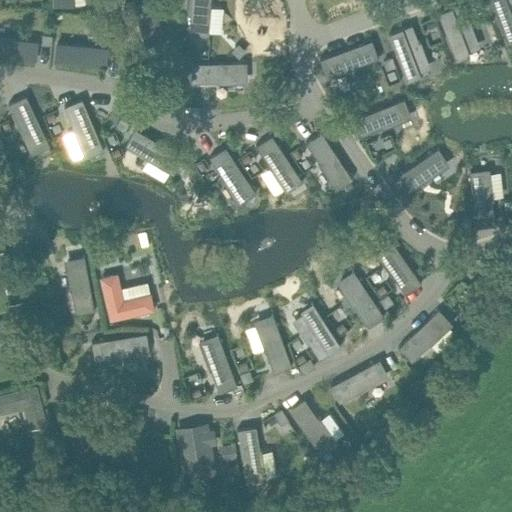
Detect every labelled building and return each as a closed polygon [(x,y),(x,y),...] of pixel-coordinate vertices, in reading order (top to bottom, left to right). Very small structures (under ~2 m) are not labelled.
[(72,0),(50,0),(51,9),(73,7),(72,0)] [(154,0),(123,10),(137,51),(167,41),(154,0)] [(191,0),(189,32),(208,33),(210,0),(191,0)] [(511,0),(491,0),(505,37),(511,34),(511,0)] [(461,1),(437,10),(454,55),(469,49),(468,48),(478,44),(469,18),(467,19),(461,1)] [(411,22),(387,31),(404,75),(419,70),(418,68),(428,65),(418,39),(417,40),(411,22)] [(42,35),(41,45),(51,46),(52,36),(42,35)] [(0,37),(0,57),(34,61),(36,41),(0,37)] [(371,38),(323,57),(329,73),(355,63),(356,66),(379,57),(371,38)] [(57,43),(55,63),(105,68),(107,48),(57,43)] [(238,44),(231,51),(238,58),(245,51),(238,44)] [(391,54),(382,57),(385,66),(394,63),(391,54)] [(247,61),(191,63),(191,83),(247,81),(247,61)] [(26,94),(10,102),(33,153),(49,145),(26,94)] [(82,98),(65,105),(87,156),(103,149),(82,98)] [(400,98),(351,117),(359,136),(381,127),(380,125),(406,115),(400,98)] [(121,118),(116,126),(124,132),(129,124),(121,118)] [(135,128),(125,145),(172,172),(182,155),(135,128)] [(321,132),(306,141),(337,188),(352,178),(321,132)] [(272,134),(256,144),(287,191),(303,181),(272,134)] [(226,146),(210,156),(240,202),(256,192),(226,146)] [(434,148),(391,177),(402,194),(422,180),(421,178),(444,162),(434,148)] [(486,172),(469,174),(474,226),(494,224),(492,200),(489,200),(486,172)] [(458,219),(448,220),(449,230),(459,229),(458,219)] [(393,241),(377,251),(405,293),(421,282),(393,241)] [(0,256),(0,276),(9,274),(4,255),(0,256)] [(84,256),(66,260),(76,314),(94,310),(84,256)] [(355,273),(340,283),(369,326),(384,316),(355,273)] [(118,274),(101,277),(111,320),(158,310),(154,292),(123,299),(118,274)] [(388,295),(380,300),(385,309),(393,303),(388,295)] [(24,300),(9,304),(12,315),(27,311),(24,300)] [(304,316),(296,321),(320,358),(328,353),(341,344),(316,306),(303,314),(304,316)] [(45,312),(32,315),(35,328),(48,325),(45,312)] [(435,312),(398,347),(412,362),(449,326),(435,312)] [(275,318),(257,324),(274,371),(292,365),(275,318)] [(10,324),(0,326),(0,344),(15,341),(10,324)] [(145,335),(91,345),(97,364),(149,352),(145,335)] [(220,338),(202,345),(219,392),(237,385),(220,338)] [(310,359),(299,366),(304,374),(315,367),(310,359)] [(374,360),(330,385),(340,403),(384,378),(374,360)] [(249,372),(240,375),(243,384),(252,381),(249,372)] [(36,385),(0,394),(0,414),(26,408),(31,429),(46,426),(36,385)] [(303,398),(288,409),(320,453),(335,443),(303,398)] [(124,411),(117,459),(135,462),(142,414),(124,411)] [(281,411),(274,415),(281,426),(288,421),(281,411)] [(80,412),(71,454),(91,458),(99,415),(80,412)] [(200,420),(172,425),(181,478),(194,476),(191,460),(206,457),(200,420)] [(254,426),(236,429),(246,483),(264,479),(254,426)] [(234,442),(222,444),(224,457),(237,455),(234,442)]
